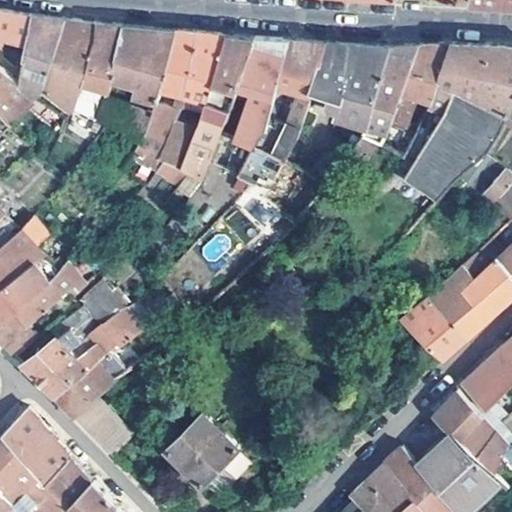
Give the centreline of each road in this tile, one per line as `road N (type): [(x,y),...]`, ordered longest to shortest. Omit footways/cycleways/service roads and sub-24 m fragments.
road 1 (tertiary): [(511,27),(117,0)]
road 2 (residential): [(301,511),(511,317)]
road 3 (residential): [(151,511),(26,389)]
